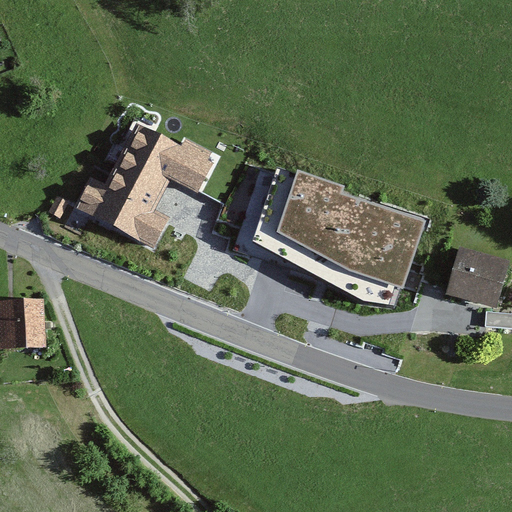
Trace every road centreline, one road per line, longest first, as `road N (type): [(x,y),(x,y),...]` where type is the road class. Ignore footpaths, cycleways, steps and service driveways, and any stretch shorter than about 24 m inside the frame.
road 1 (tertiary): [(511,410),(370,384),(30,247)]
road 2 (unclassified): [(202,511),(97,400),(30,247)]
